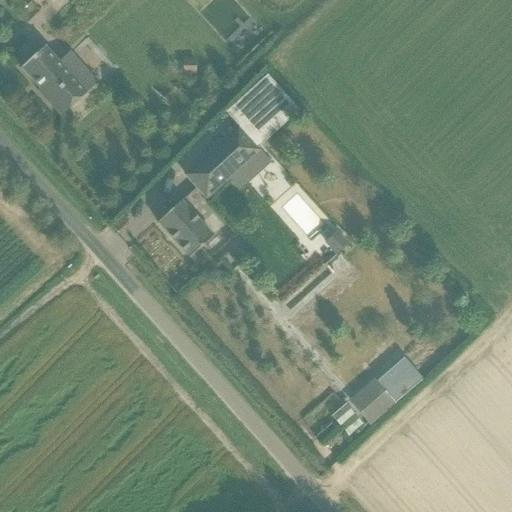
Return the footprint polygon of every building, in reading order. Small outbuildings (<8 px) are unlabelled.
[(87,93),(45,47),(38,53),(29,43),(17,53),(27,63),(20,69),(39,90),(36,92),(60,118),(87,93)] [(238,127),(193,168),(204,180),(195,188),(207,201),(228,182),(238,193),(271,163),(261,152),(262,151),(259,148),(299,111),(267,76),(225,113),(238,127)] [(181,202),(157,223),(189,259),(213,237),(181,202)] [(337,232),(326,243),(337,255),(348,244),(337,232)] [(383,389),(358,411),(370,425),(396,403),(383,389)]
